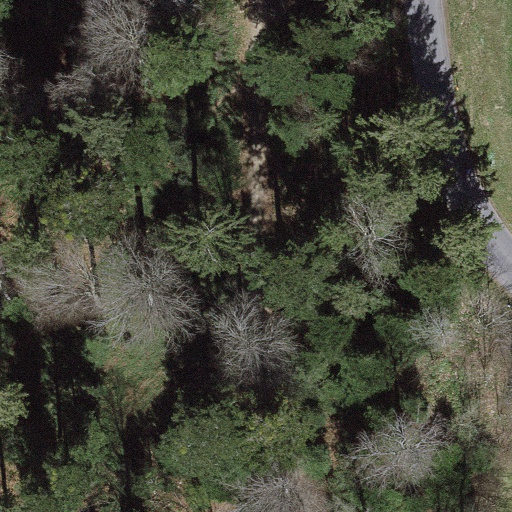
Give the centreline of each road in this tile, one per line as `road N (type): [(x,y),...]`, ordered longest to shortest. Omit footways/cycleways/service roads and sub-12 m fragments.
road 1 (track): [(244,0),(237,206),(283,456),(310,511)]
road 2 (unclassified): [(511,265),(458,201),(426,0)]
